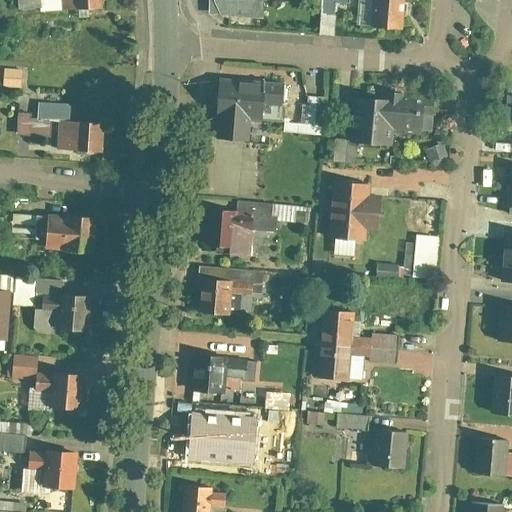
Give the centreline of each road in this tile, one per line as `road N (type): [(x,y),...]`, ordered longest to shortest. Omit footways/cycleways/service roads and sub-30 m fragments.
road 1 (residential): [(433,511),(467,61)]
road 2 (tertiary): [(129,511),(155,180)]
road 3 (residential): [(439,59),(164,48)]
road 4 (residential): [(0,173),(155,180)]
road 5 (tertiary): [(155,180),(164,48)]
